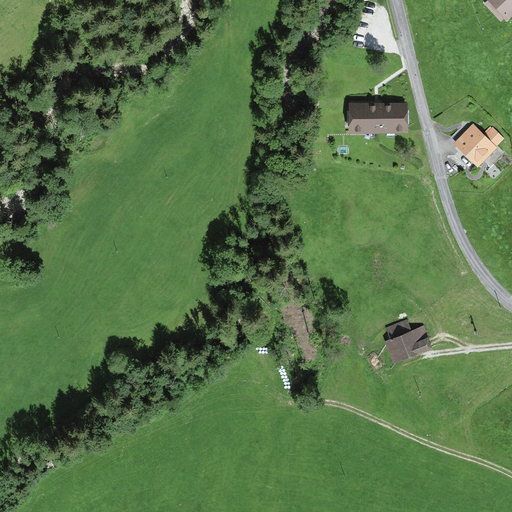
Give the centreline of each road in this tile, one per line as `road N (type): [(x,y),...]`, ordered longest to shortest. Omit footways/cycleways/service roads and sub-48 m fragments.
road 1 (unclassified): [(511,303),(483,274),(451,213),(396,0)]
road 2 (track): [(337,406),(511,477)]
